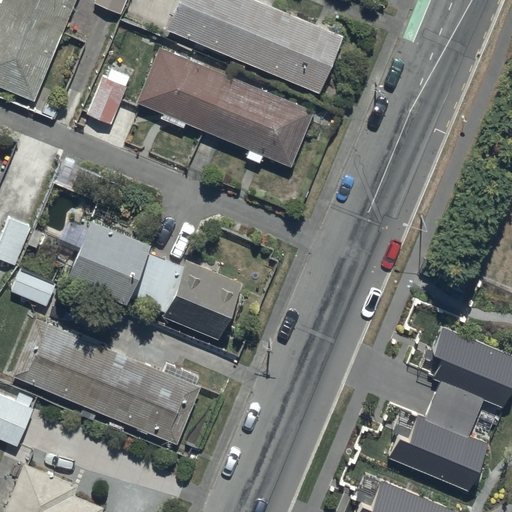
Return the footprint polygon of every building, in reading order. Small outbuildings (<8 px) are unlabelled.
[(0,0),(0,85),(34,100),(71,0),(0,0)] [(123,0),(93,0),(93,1),(119,11),(123,0)] [(341,33),(260,0),(176,0),(164,30),(318,91),(341,33)] [(311,108),(157,45),(134,101),(161,112),(159,117),(184,127),(186,122),(288,164),(311,108)] [(123,85),(100,76),(86,113),(109,122),(123,85)] [(27,223),(7,216),(0,236),(0,257),(12,262),(27,223)] [(146,240),(87,216),(62,275),(124,301),(127,295),(162,310),(160,315),(216,338),(240,281),(183,257),(180,263),(143,247),(146,240)] [(11,289),(45,304),(54,281),(19,269),(11,289)] [(33,317),(10,372),(176,441),(199,386),(33,317)] [(31,407),(0,393),(0,437),(15,445),(31,407)] [(23,464),(1,511),(98,511),(101,505),(70,492),(72,485),(23,464)]
